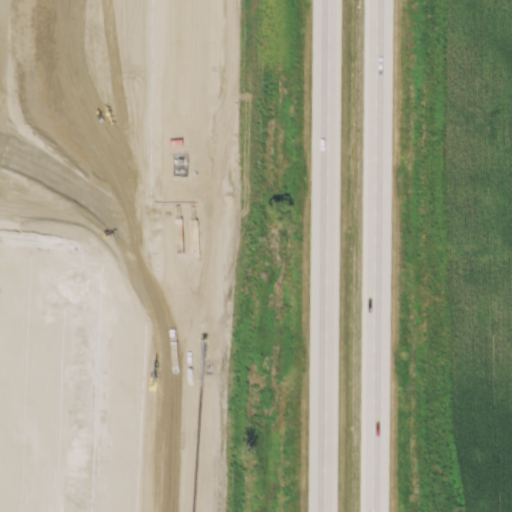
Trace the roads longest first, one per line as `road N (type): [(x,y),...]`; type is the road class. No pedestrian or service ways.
road 1 (motorway): [(377,511),(381,0)]
road 2 (motorway): [(329,0),(325,511)]
